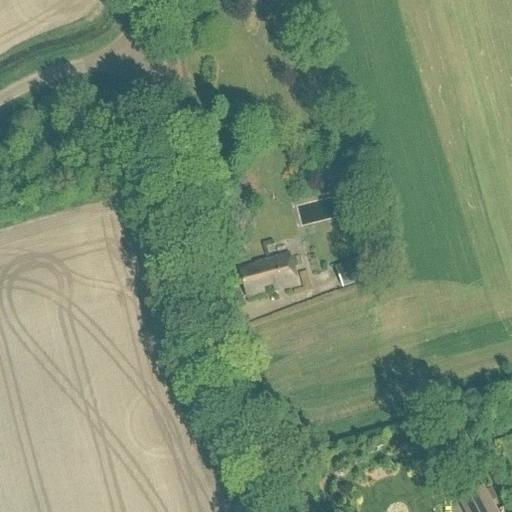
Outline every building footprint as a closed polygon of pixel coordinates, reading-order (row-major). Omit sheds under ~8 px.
[(359,210),(355,194),(346,197),(345,197),(350,213),(359,210)] [(336,269),(342,289),(390,274),(384,254),(336,269)] [(275,295),(299,289),(289,256),(239,270),(248,301),(265,296),(264,292),(273,289),(275,295)] [(428,434),(444,470),(466,461),(449,424),(428,434)] [(503,450),(511,453),(511,433),(509,433),(503,450)] [(461,500),(466,511),(497,511),(494,505),(488,494),(486,488),(483,489),(461,500)]
